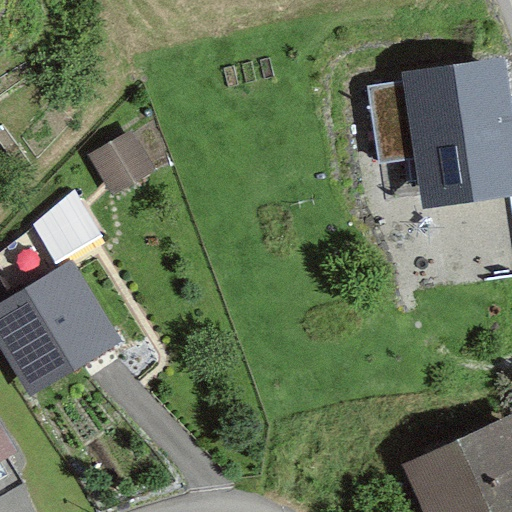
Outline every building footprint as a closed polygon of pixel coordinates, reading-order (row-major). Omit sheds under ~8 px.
[(511,182),(494,68),(369,87),(377,142),(424,135),(432,193),(511,182)] [(126,135),(95,153),(116,188),(147,170),(126,135)] [(55,261),(101,234),(74,190),(34,224),(55,261)] [(0,314),(0,323),(32,377),(101,335),(64,275),(0,314)] [(446,511),(511,511),(511,460),(509,453),(511,451),(511,426),(426,467),(446,511)] [(0,472),(13,465),(0,442),(0,472)]
